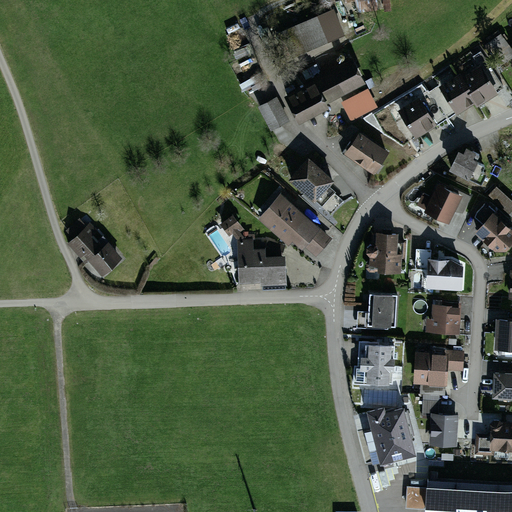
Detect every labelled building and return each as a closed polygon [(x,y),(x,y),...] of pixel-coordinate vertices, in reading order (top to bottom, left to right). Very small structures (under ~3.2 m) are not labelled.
[(336,3),(287,20),(297,47),(346,29),(336,3)] [(354,60),(289,95),(300,114),(364,79),(354,60)] [(481,64),(463,75),(481,104),(499,93),(481,64)] [(462,76),(441,88),(459,118),(480,106),(462,76)] [(369,84),(341,97),(351,118),(379,104),(369,84)] [(273,126),(283,120),(267,94),(257,101),(273,126)] [(420,100),(399,114),(417,141),(438,127),(420,100)] [(394,153),(363,132),(350,151),(381,172),(394,153)] [(482,160),(460,149),(449,169),(471,180),(482,160)] [(312,158),(291,182),(317,205),(338,181),(312,158)] [(466,196),(437,182),(423,212),(452,225),(466,196)] [(511,200),(497,187),(488,197),(509,216),(511,212),(511,200)] [(280,194),(262,215),(308,253),(326,232),(280,194)] [(484,226),(477,234),(500,253),(510,252),(511,250),(511,229),(496,214),(487,207),(476,219),(484,226)] [(246,234),(237,211),(225,216),(234,239),(246,234)] [(91,225),(70,243),(102,279),(123,261),(91,225)] [(407,236),(374,232),(370,270),(402,274),(407,236)] [(238,243),(238,283),(284,283),(284,256),(258,256),(258,243),(238,243)] [(454,259),(430,257),(427,287),(465,290),(467,267),(454,259)] [(395,328),(398,295),(370,292),(367,325),(395,328)] [(463,305),(433,303),(431,332),(461,334),(463,305)] [(511,319),(498,318),(495,351),(511,352),(511,319)] [(398,345),(362,343),(359,385),(396,387),(398,345)] [(454,354),(419,351),(416,382),(452,385),(454,354)] [(511,371),(492,370),(490,398),(511,399),(511,371)] [(369,413),(382,467),(419,458),(406,404),(369,413)] [(459,414),(432,412),(430,445),(457,447),(459,414)] [(511,420),(489,419),(488,448),(511,449),(511,420)] [(511,480),(431,478),(430,493),(415,492),(415,506),(511,510),(511,480)]
